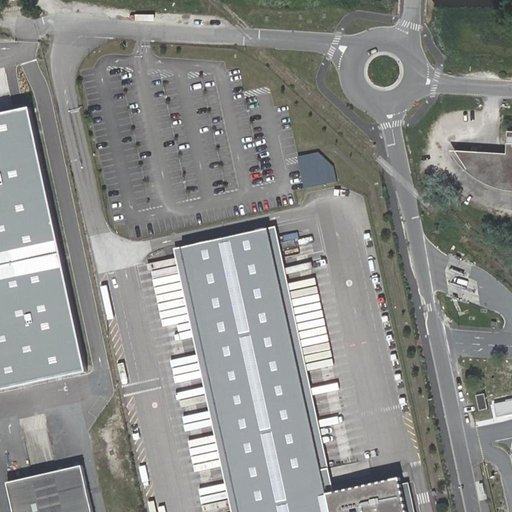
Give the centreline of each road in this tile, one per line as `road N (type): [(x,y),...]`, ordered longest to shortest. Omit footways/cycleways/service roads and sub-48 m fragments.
road 1 (unknown): [(421,511),(352,235),(329,212),(257,223)]
road 2 (unknown): [(108,260),(170,511)]
road 3 (unknown): [(72,24),(71,114),(108,260)]
road 4 (unclassified): [(391,107),(438,341)]
road 5 (unknown): [(144,61),(112,65),(111,96),(139,212),(176,212)]
road 6 (unclassified): [(438,341),(475,511)]
road 7 (unknown): [(184,66),(221,75),(246,197)]
road 8 (unknown): [(144,61),(176,212)]
road 9 (unknown): [(257,223),(108,260)]
road 10 (unknown): [(184,66),(211,205)]
road 11 (unclassified): [(402,40),(381,35),(361,42),(347,71),(360,99),(391,107)]
road 12 (unknown): [(246,197),(282,183),(269,101)]
